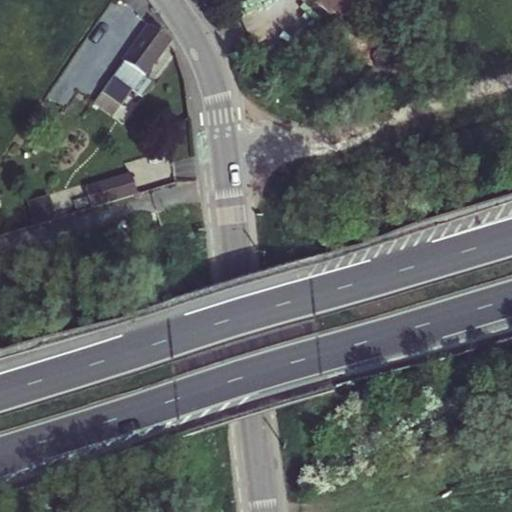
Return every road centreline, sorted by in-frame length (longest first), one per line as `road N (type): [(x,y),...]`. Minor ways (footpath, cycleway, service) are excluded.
road 1 (motorway): [(0,455),(511,297)]
road 2 (motorway): [(511,234),(0,391)]
road 3 (tertiary): [(167,0),(201,52),(218,102),(261,511)]
